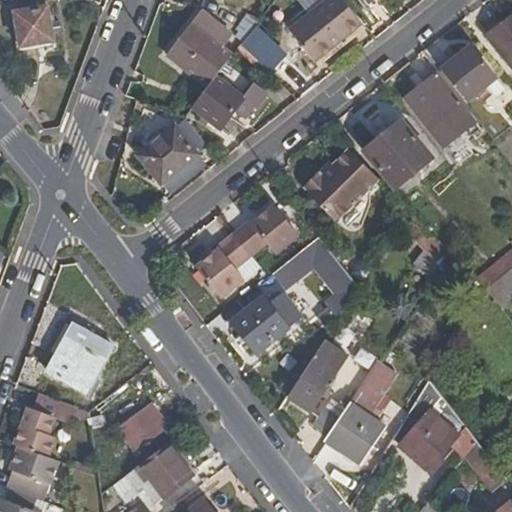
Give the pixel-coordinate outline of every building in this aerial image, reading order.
[(313,62),(361,24),(341,0),(325,0),(288,30),(313,62)] [(54,40),(49,7),(17,13),(22,46),(54,40)] [(168,57),(209,89),(216,80),(218,76),(233,56),(221,47),(231,35),(203,13),(168,57)] [(511,16),(487,36),(511,66),(511,16)] [(484,87),(495,79),(469,47),(440,69),(467,102),(474,96),(476,100),(479,98),(484,103),(492,96),(484,87)] [(237,91),(246,80),(231,68),(223,79),(237,91)] [(476,124),(436,73),(405,98),(445,148),(476,124)] [(219,131),(222,133),(239,111),(249,119),(257,108),(260,109),(272,94),(258,83),(247,98),(218,76),(216,80),(242,100),(219,131)] [(504,90),(495,79),(484,87),(492,96),(494,99),(504,90)] [(242,100),(216,80),(209,89),(193,110),(219,131),(242,100)] [(196,153),(206,145),(185,120),(176,127),(196,153)] [(401,122),(364,153),(396,191),(433,160),(401,122)] [(198,155),(196,153),(176,127),(145,152),(145,163),(162,184),(198,155)] [(336,223),(379,181),(349,150),(322,176),(319,173),(304,188),(307,191),(306,192),(313,199),(314,205),(323,214),(328,215),(336,223)] [(250,224),(235,236),(253,258),(268,246),(277,257),(300,238),(275,207),(252,226),(250,224)] [(414,266),(432,279),(449,253),(409,212),(398,229),(423,254),(414,266)] [(223,301),(246,282),(237,271),(253,258),(235,236),(219,249),(221,251),(198,270),(223,301)] [(311,270),(329,294),(321,300),(328,310),(355,291),(316,237),(268,272),(282,291),(311,270)] [(511,252),(477,281),(486,291),(511,270),(511,252)] [(504,314),(511,307),(511,270),(486,291),(504,314)] [(258,357),(294,328),(277,306),(273,310),(264,299),(232,325),(258,357)] [(52,353),(55,355),(45,372),(86,395),(112,349),(97,340),(101,331),(73,316),(52,353)] [(347,360),(323,345),(288,400),(311,415),(347,360)] [(397,378),(376,364),(350,405),(346,411),(326,442),(361,465),(386,428),(370,418),(397,378)] [(79,410),(39,394),(33,410),(28,408),(14,446),(19,448),(47,459),(55,439),(48,436),(55,420),(73,427),(79,410)] [(311,432),(326,442),(346,411),(331,401),(311,432)] [(400,445),(430,413),(417,402),(394,439),(400,445)] [(167,428),(150,405),(118,428),(136,452),(167,428)] [(400,445),(429,471),(458,438),(430,413),(400,445)] [(192,476),(166,443),(134,469),(145,484),(149,481),(163,500),(192,476)] [(498,490),(508,482),(479,445),(470,456),(498,490)] [(13,471),(6,488),(9,489),(37,499),(41,501),(56,462),(47,459),(19,448),(10,471),(13,471)] [(34,511),(32,511),(37,499),(9,489),(4,500),(0,498),(0,511),(34,511)] [(439,511),(442,509),(433,498),(420,511),(439,511)] [(94,500),(95,511),(104,511),(102,499),(94,500)] [(212,511),(204,502),(191,511),(212,511)]
